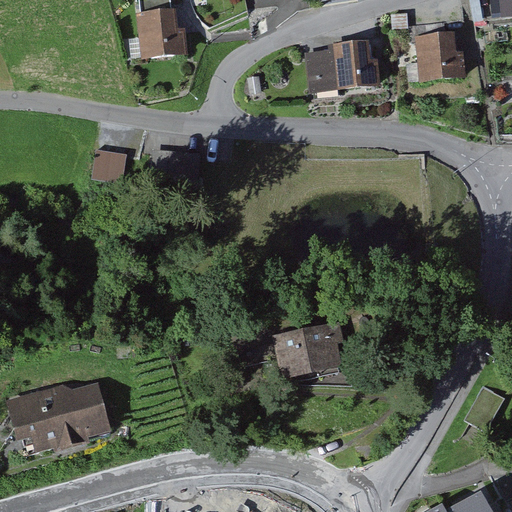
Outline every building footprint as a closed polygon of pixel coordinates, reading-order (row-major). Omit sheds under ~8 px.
[(511,0),(473,0),(474,21),(511,18),(511,0)] [(136,17),(141,62),(177,59),(173,14),(136,17)] [(417,39),(421,81),(459,77),(455,35),(417,39)] [(303,57),(305,92),(373,89),(370,46),(333,48),(333,55),(303,57)] [(128,157),(97,152),(92,184),(124,188),(128,157)] [(266,336),(275,382),(335,370),(326,324),(266,336)] [(92,384),(5,408),(20,462),(107,437),(92,384)] [(462,423),(482,436),(504,401),(483,388),(462,423)] [(492,511),(482,493),(446,511),(443,507),(433,511),(492,511)]
